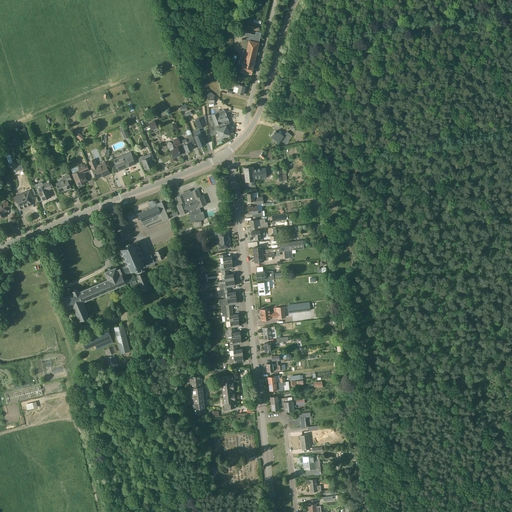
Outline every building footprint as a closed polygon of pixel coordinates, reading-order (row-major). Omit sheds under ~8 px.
[(244,32),(243,35),(250,37),(249,41),(243,39),(242,39),(240,46),(247,48),(245,58),(240,57),(239,63),(243,64),(241,72),(251,74),(253,64),(255,56),(260,33),(256,32),(255,35),(244,32)] [(233,91),(233,92),(237,93),(243,95),(245,86),(239,84),(239,85),(235,83),(233,91)] [(224,110),(209,115),(212,136),(219,133),(220,138),(230,134),(228,130),(232,129),(225,113),(230,111),(231,108),(230,107),(224,110)] [(202,117),(196,120),(199,128),(205,125),(202,117)] [(155,121),(148,123),(151,130),(155,129),(155,130),(158,129),(157,128),(158,128),(158,127),(155,121)] [(196,144),(192,134),(190,131),(190,130),(189,130),(188,130),(187,131),(186,131),(186,133),(190,142),(184,145),(187,152),(193,149),(191,146),(196,144)] [(289,141),(289,140),(292,136),(287,132),(283,136),(279,132),(278,133),(275,131),(274,132),(273,133),(271,136),(279,142),(281,139),(286,144),(289,141)] [(195,136),(199,147),(206,144),(201,133),(195,136)] [(174,149),(173,146),(173,145),(172,143),(171,142),(170,142),(169,142),(168,142),(168,143),(167,144),(167,145),(168,147),(169,147),(170,151),(173,157),(181,154),(178,147),(174,149)] [(117,167),(119,171),(135,164),(131,152),(114,159),(115,161),(110,163),(113,169),(117,167)] [(80,171),(73,174),(76,181),(77,180),(78,185),(84,183),(84,182),(87,181),(84,172),(89,170),(86,164),(82,153),(79,154),(84,165),(78,167),(80,171)] [(141,161),(145,169),(154,165),(151,159),(152,158),(151,154),(145,157),(144,155),(138,158),(140,162),(141,161)] [(103,167),(102,166),(96,168),(94,162),(90,164),(92,170),(96,178),(105,174),(106,175),(110,174),(106,166),(103,167)] [(285,164),(276,165),(278,183),(287,182),(285,164)] [(253,166),(244,167),(246,181),(249,181),(249,185),(254,185),(254,180),(254,179),(253,169),(253,166)] [(268,168),(253,169),(254,179),(266,177),(266,173),(268,173),(268,168)] [(72,180),(69,173),(65,175),(67,178),(63,179),(63,181),(56,184),(60,192),(68,189),(68,190),(71,188),(68,181),(72,180)] [(214,176),(207,178),(210,185),(216,183),(214,176)] [(36,185),(38,189),(37,189),(40,196),(42,195),(43,200),(51,197),(48,190),(53,188),(51,181),(43,184),(42,182),(36,185)] [(201,196),(198,188),(191,191),(190,189),(183,192),(184,194),(177,197),(180,204),(177,205),(181,214),(189,211),(190,214),(189,214),(190,222),(205,219),(204,211),(201,212),(199,207),(207,204),(203,195),(201,196)] [(33,198),(30,191),(26,192),(26,194),(22,195),(21,194),(14,197),(16,201),(15,202),(14,203),(16,205),(16,206),(17,205),(19,210),(31,205),(29,200),(33,198)] [(248,201),(254,201),(254,204),(264,203),(263,197),(254,198),(253,192),(247,193),(248,201)] [(10,207),(7,201),(0,203),(0,217),(6,216),(4,212),(7,211),(6,209),(10,207)] [(157,224),(169,219),(162,202),(157,204),(157,205),(136,214),(142,227),(143,230),(157,224)] [(249,214),(252,213),(253,217),(263,216),(262,210),(258,211),(257,206),(248,207),(249,214)] [(257,227),(264,226),(268,226),(268,224),(269,223),(268,222),(264,222),(263,220),(269,220),(268,216),(261,216),(261,219),(257,220),(257,219),(250,220),(251,228),(257,227)] [(228,230),(218,232),(219,243),(218,243),(218,249),(230,247),(229,243),(230,243),(229,239),(228,239),(228,230)] [(262,235),(265,235),(264,230),(260,231),(251,232),(252,236),(255,236),(256,239),(263,239),(262,235)] [(279,243),(280,248),(280,251),(304,249),(303,240),(279,243)] [(137,242),(132,244),(130,245),(130,244),(129,245),(129,244),(126,245),(126,246),(125,246),(126,247),(119,250),(119,252),(124,264),(118,266),(124,279),(126,278),(125,276),(134,272),(135,273),(138,274),(141,272),(143,270),(143,268),(159,261),(159,259),(158,260),(155,254),(151,256),(151,255),(145,258),(142,252),(141,248),(141,249),(140,247),(140,246),(139,243),(138,243),(138,242),(137,242)] [(280,251),(280,248),(262,250),(262,247),(253,248),(254,255),(271,253),(271,252),(274,252),(280,251)] [(154,252),(155,254),(158,260),(159,259),(164,257),(162,253),(164,252),(162,248),(154,252)] [(271,252),(271,253),(254,255),(255,262),(268,260),(267,257),(275,256),(274,252),(271,252)] [(223,263),(232,262),(232,256),(226,257),(226,254),(220,255),(220,258),(222,257),(223,263)] [(222,272),(228,272),(228,269),(233,268),(232,262),(223,263),(224,269),(221,269),(222,272)] [(126,283),(124,279),(118,266),(112,269),(112,268),(112,269),(111,267),(108,269),(108,270),(105,272),(108,279),(78,291),(77,288),(73,290),(74,294),(64,298),(68,307),(73,305),(80,320),(89,316),(83,301),(126,283)] [(151,287),(143,268),(143,270),(141,272),(138,274),(135,273),(134,272),(142,291),(151,287)] [(269,271),(256,272),(257,280),(270,278),(269,271)] [(224,275),(225,281),(234,280),(234,274),(228,274),(228,272),(222,272),(222,275),(224,275)] [(220,290),(224,290),(230,289),(230,286),(235,286),(234,280),(225,281),(225,284),(220,284),(220,290)] [(269,281),(257,283),(258,295),(264,295),(263,287),(269,286),(269,281)] [(227,296),(227,298),(236,297),(236,291),(230,292),(230,289),(224,290),(224,293),(222,293),(223,296),(227,296)] [(222,310),(232,309),(232,304),(237,303),(236,297),(227,298),(222,299),(223,304),(221,304),(222,310)] [(309,303),(288,305),(289,313),(310,310),(309,303)] [(285,318),(285,317),(286,317),(284,307),(277,307),(278,313),(270,313),(269,308),(261,309),(261,313),(261,316),(262,321),(270,320),(270,319),(278,318),(278,319),(285,318)] [(225,321),(227,321),(239,320),(238,314),(233,314),(232,309),(222,310),(223,316),(225,316),(225,321)] [(173,314),(166,316),(171,332),(179,329),(173,314)] [(228,330),(234,329),(234,326),(239,326),(239,320),(227,321),(227,327),(228,327),(228,330)] [(124,325),(114,328),(120,353),(130,351),(124,325)] [(272,329),(275,329),(275,326),(262,327),(264,339),(273,338),(272,329)] [(228,330),(226,330),(226,333),(226,339),(241,337),(240,331),(235,332),(234,329),(228,330)] [(108,330),(82,341),(85,350),(95,345),(97,350),(113,343),(108,330)] [(230,345),(230,347),(236,347),(236,344),(241,343),(241,337),(232,338),(232,344),(230,345)] [(279,345),(279,342),(288,341),(288,337),(276,338),(277,342),(271,343),(264,343),(265,351),(271,351),(271,347),(277,346),(279,345)] [(236,347),(230,347),(231,350),(229,350),(230,356),(234,356),(243,355),(242,349),(237,350),(236,347)] [(114,355),(107,358),(111,366),(118,363),(114,355)] [(234,356),(230,356),(229,356),(230,362),(232,362),(232,365),(238,364),(238,361),(243,361),(243,355),(234,356)] [(279,355),(272,356),(273,362),(266,363),(267,371),(274,371),(274,370),(278,370),(285,369),(285,364),(278,365),(278,360),(279,359),(279,355)] [(199,375),(199,374),(194,374),(194,375),(193,376),(189,377),(190,382),(201,381),(201,375),(199,375)] [(232,375),(226,375),(221,376),(222,387),(233,386),(232,375)] [(280,382),(276,382),(269,383),(269,390),(277,389),(277,391),(285,390),(284,385),(285,385),(285,383),(289,383),(289,381),(280,382)] [(16,401),(42,394),(40,385),(14,392),(16,401)] [(191,387),(192,396),(192,398),(203,397),(205,397),(204,386),(202,386),(191,387)] [(222,387),(222,392),(223,398),(235,396),(233,386),(222,387)] [(224,409),(230,408),(236,407),(235,396),(223,398),(224,409)] [(192,398),(193,408),(204,407),(203,397),(192,398)] [(292,400),(287,401),(271,403),(272,410),(279,409),(279,406),(284,406),(285,411),(294,410),(292,400)] [(204,407),(193,408),(194,415),(198,414),(198,415),(198,416),(204,415),(204,413),(205,413),(204,407)] [(311,417),(310,412),(302,413),(302,414),(298,415),(299,421),(301,421),(301,427),(306,427),(305,418),(311,417)] [(308,434),(300,435),(301,440),(302,440),(302,445),(301,445),(302,449),(310,448),(308,434)] [(305,469),(312,469),(313,469),(314,472),(320,471),(319,468),(314,469),(314,462),(311,462),(310,456),(303,457),(304,462),(305,462),(305,469)] [(311,492),(318,491),(321,491),(321,485),(317,486),(316,479),(310,479),(305,480),(306,485),(310,484),(311,492)] [(316,503),(318,503),(318,500),(310,501),(311,504),(308,504),(309,511),(327,511),(328,511),(322,511),(321,511),(320,506),(316,506),(316,503)]
